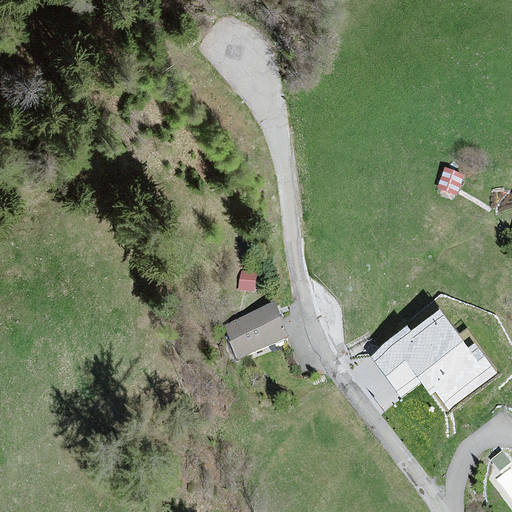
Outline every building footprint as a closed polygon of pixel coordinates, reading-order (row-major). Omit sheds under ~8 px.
[(463,180),(444,173),(437,190),(457,197),(463,180)] [(253,276),(235,274),(233,295),(251,296),(253,276)] [(270,307),(221,327),(235,362),(284,342),(270,307)] [(410,355),(390,343),(377,364),(397,376),(410,355)] [(483,380),(440,345),(417,374),(460,409),(483,380)]
